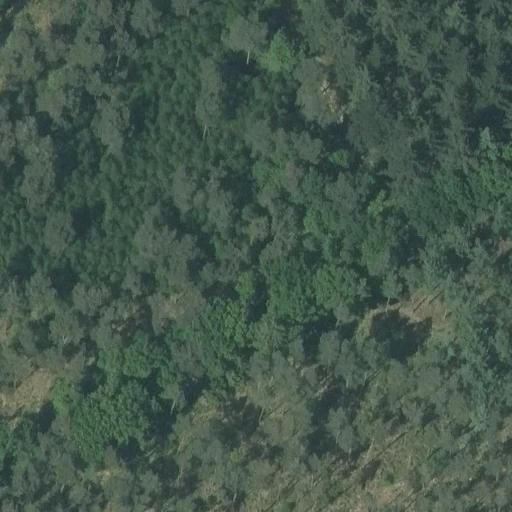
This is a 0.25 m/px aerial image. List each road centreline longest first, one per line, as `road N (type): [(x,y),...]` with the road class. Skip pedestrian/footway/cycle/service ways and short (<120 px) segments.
road 1 (track): [(422,274),(133,428),(0,487)]
road 2 (track): [(284,0),(422,274)]
